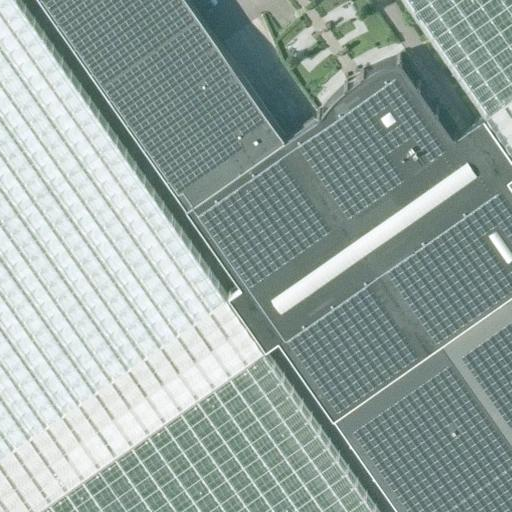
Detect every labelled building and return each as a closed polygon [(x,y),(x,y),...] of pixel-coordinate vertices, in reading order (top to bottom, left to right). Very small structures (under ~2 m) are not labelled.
[(260,347),(224,294),(18,0),(0,0),(0,511),(25,511),(261,348),(260,347)] [(307,104),(263,131),(180,0),(137,0),(137,5),(127,12),(127,31),(118,15),(110,20),(107,20),(79,38),(71,38),(230,290),(256,288),(260,295),(464,167),(455,152),(442,152),(441,138),(389,55),(363,56),(306,93),(307,104)] [(511,0),(409,0),(486,110),(511,146),(511,0)] [(511,271),(417,335),(433,331),(511,449),(511,271)] [(375,511),(261,348),(25,511),(375,511)]
